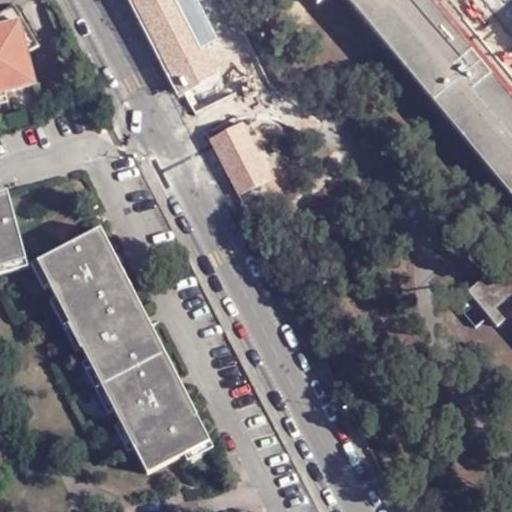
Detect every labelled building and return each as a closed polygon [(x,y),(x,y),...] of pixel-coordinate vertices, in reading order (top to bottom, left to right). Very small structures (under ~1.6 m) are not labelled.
[(136,0),(184,94),(216,77),(176,0),(136,0)] [(511,100),(428,0),(314,0),(319,5),(325,0),(348,0),(511,196),(511,255),(471,289),(502,326),(511,317),(511,100)] [(511,0),(481,0),(511,36),(511,0)] [(0,12),(0,20),(16,16),(24,47),(39,43),(21,7),(0,12)] [(0,113),(40,103),(24,47),(16,16),(0,20),(0,113)] [(257,178),(234,190),(249,217),(272,205),(257,178)] [(0,195),(0,268),(1,269),(26,261),(9,194),(0,195)] [(40,263),(134,447),(148,474),(210,442),(101,231),(40,263)]
